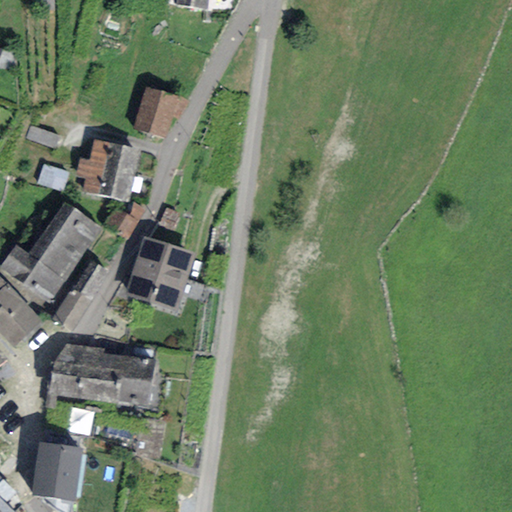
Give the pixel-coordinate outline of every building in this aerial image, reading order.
[(53,0),(35,0),(36,9),(53,8),(53,0)] [(176,97),(149,89),(138,127),(165,135),(176,97)] [(137,150),(95,141),(91,159),(83,157),(80,171),(88,173),(85,188),(126,197),(137,150)] [(64,202),(27,255),(64,281),(101,228),(64,202)] [(145,211),(131,202),(124,213),(116,208),(104,225),(126,239),(145,211)] [(15,247),(0,267),(0,268),(32,290),(36,285),(53,297),(64,281),(27,255),(15,247)] [(193,260),(146,247),(131,296),(178,310),(193,260)] [(88,261),(72,289),(91,301),(108,272),(88,261)] [(42,322),(7,285),(0,291),(0,331),(15,348),(42,322)] [(72,289),(52,319),(71,331),(91,301),(72,289)] [(103,348),(66,344),(54,362),(44,408),(54,409),(56,397),(97,400),(103,353),(103,348)] [(154,360),(103,353),(97,400),(148,407),(154,360)] [(80,456),(41,451),(34,499),(73,505),(80,456)] [(0,511),(14,511),(5,503),(15,493),(0,478),(0,511)]
